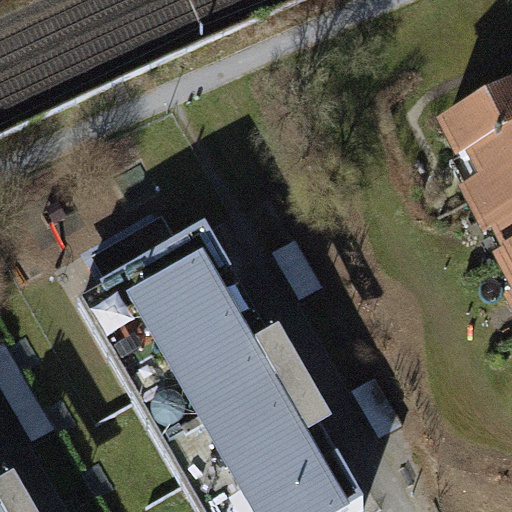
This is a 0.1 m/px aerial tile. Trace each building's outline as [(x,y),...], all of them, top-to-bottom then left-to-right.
[(511,85),(440,119),(511,271),(511,85)] [(210,225),(77,300),(195,511),(350,511),(366,503),(210,225)] [(271,253),(298,301),(321,288),(294,241),(271,253)] [(0,337),(0,389),(30,444),(54,430),(1,337),(0,337)] [(352,392),(379,440),(402,427),(375,379),(352,392)] [(23,511),(0,471),(0,511),(23,511)]
